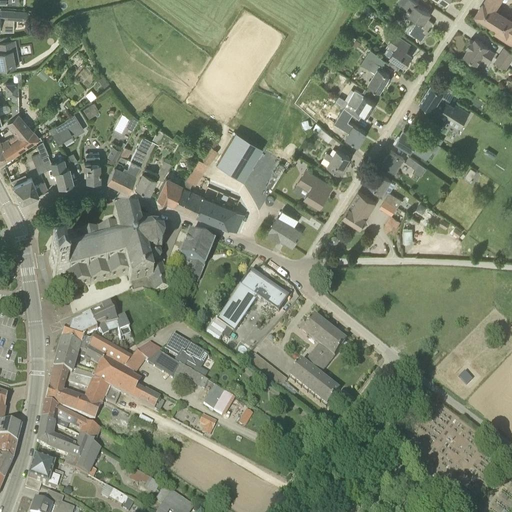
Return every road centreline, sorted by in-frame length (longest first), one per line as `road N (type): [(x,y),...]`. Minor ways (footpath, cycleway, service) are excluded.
road 1 (residential): [(471,0),(304,261)]
road 2 (residential): [(292,274),(222,232),(107,193),(76,191),(12,212)]
road 3 (secondary): [(3,511),(36,385),(32,302)]
road 4 (unclassified): [(511,267),(304,261)]
road 5 (unclassified): [(394,357),(511,445)]
road 6 (residential): [(394,357),(292,274)]
